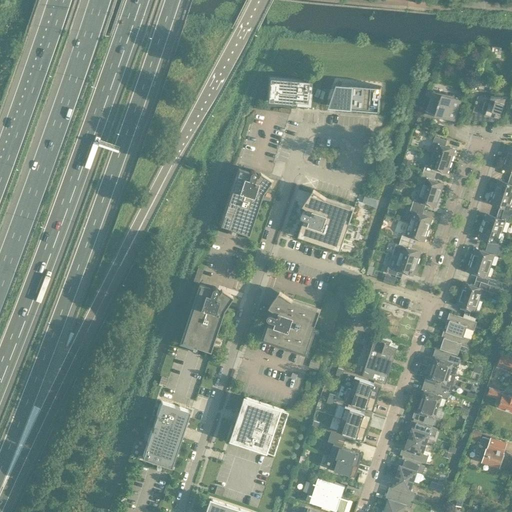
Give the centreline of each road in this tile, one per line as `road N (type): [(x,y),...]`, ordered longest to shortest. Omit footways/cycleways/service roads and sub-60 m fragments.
road 1 (motorway): [(0,479),(261,0)]
road 2 (motorway): [(0,467),(171,0)]
road 3 (motorway): [(0,374),(137,0)]
road 4 (residential): [(430,301),(439,304),(488,146),(472,146),(422,299)]
road 5 (motorway): [(99,0),(0,284)]
road 6 (unclassified): [(179,511),(266,249)]
road 7 (residential): [(360,511),(430,301)]
road 8 (unclassified): [(291,165),(305,128),(362,134),(345,184),(303,170)]
road 9 (motorway): [(58,0),(0,162)]
road 10 (unclassified): [(422,299),(266,249)]
